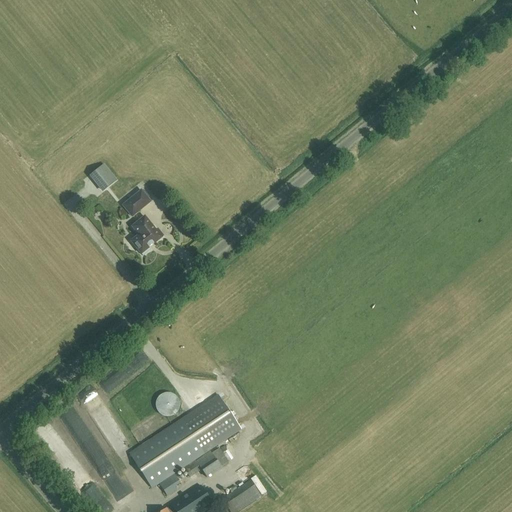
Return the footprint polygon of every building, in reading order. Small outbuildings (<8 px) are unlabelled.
[(90,169),(101,189),(118,180),(106,160),(90,169)] [(132,217),(150,202),(141,191),(122,205),(132,217)] [(142,256),(151,249),(149,247),(163,236),(157,229),(156,231),(144,217),(132,227),(138,235),(131,241),(142,256)] [(178,409),(179,405),(179,401),(178,399),(176,397),(175,395),(172,393),(168,392),(164,393),(162,394),(160,395),(157,398),(156,400),(155,403),(156,407),(156,410),(158,412),(160,414),(162,415),(166,416),(170,416),(173,415),(175,414),(177,412),(178,409)] [(152,488),(218,444),(219,445),(242,430),(219,396),(130,455),(152,488)] [(210,452),(183,469),(189,478),(201,470),(208,478),(221,469),(220,467),(228,462),(219,449),(212,454),(210,452)] [(174,475),(159,484),(167,497),(177,490),(175,487),(180,484),(174,475)] [(230,511),(236,511),(261,496),(250,481),(222,499),(230,511)] [(199,511),(213,503),(201,486),(171,505),(172,506),(162,511),(199,511)]
